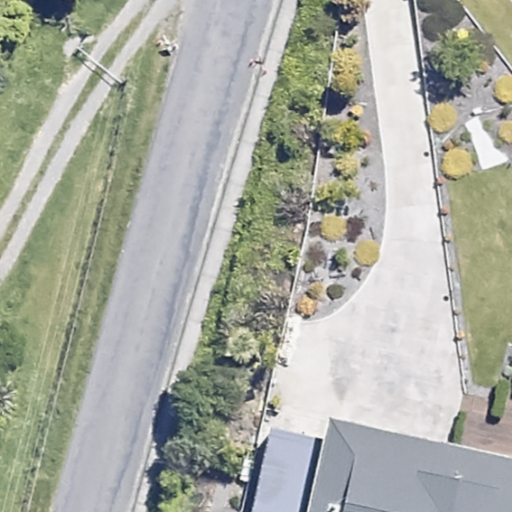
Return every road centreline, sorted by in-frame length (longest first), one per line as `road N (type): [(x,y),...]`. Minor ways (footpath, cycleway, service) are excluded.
road 1 (residential): [(43,511),(230,0)]
road 2 (track): [(104,0),(0,184)]
